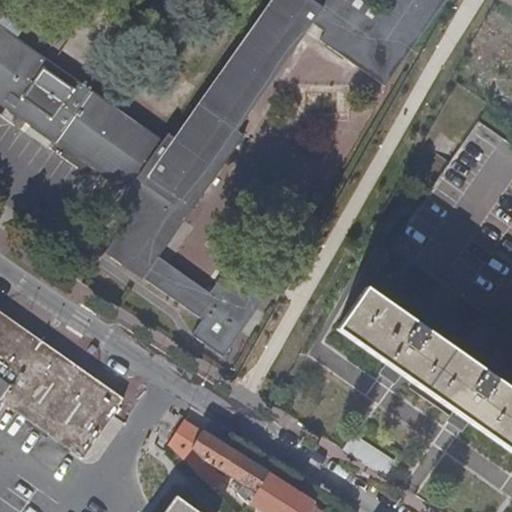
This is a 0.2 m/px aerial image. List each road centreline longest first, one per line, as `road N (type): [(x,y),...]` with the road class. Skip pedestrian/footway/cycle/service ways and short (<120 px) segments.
road 1 (residential): [(375,511),(161,379)]
road 2 (residential): [(161,379),(0,271)]
road 3 (residential): [(65,511),(161,379)]
